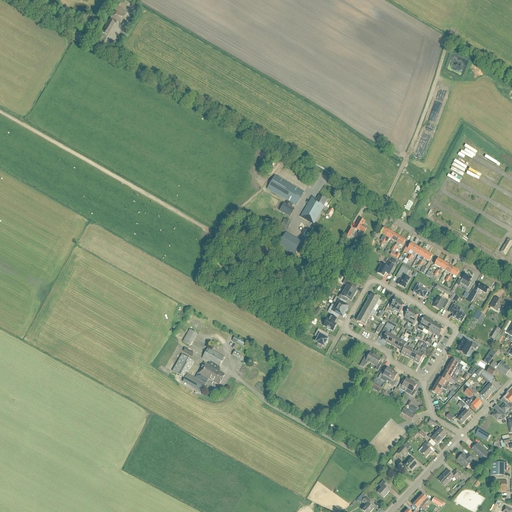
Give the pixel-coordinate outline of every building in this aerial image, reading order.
[(120,10),(116,8),(102,34),(107,37),(114,24),(115,22),(120,24),(124,17),(118,13),(120,10)] [(293,205),(296,207),(304,193),(275,176),(267,190),(287,201),(293,205)] [(319,196),(316,200),(312,198),(300,217),(314,225),(324,207),(323,207),(327,200),(319,196)] [(291,208),(293,205),(287,201),(285,204),(284,203),(279,211),(290,217),(294,209),(291,208)] [(291,222),(284,219),(280,228),(287,231),(291,222)] [(359,219),(354,229),(359,232),(360,231),(364,234),(367,228),(363,226),(365,222),(359,219)] [(380,241),(382,242),(385,244),(386,242),(386,241),(385,240),(390,232),(384,229),(380,234),(383,236),(380,241)] [(389,239),(391,240),(395,235),(390,232),(385,240),(386,241),(386,242),(387,243),(389,239)] [(306,242),(288,233),(282,247),(299,256),(306,242)] [(391,240),(396,243),(400,238),(395,235),(391,240)] [(394,245),(392,248),(395,250),(397,247),(398,248),(400,245),(402,247),(406,241),(400,238),(396,243),(397,243),(395,246),(394,245)] [(511,244),(511,242),(508,240),(500,253),(505,256),(511,244)] [(407,260),(409,261),(413,253),(416,247),(411,244),(407,250),(410,251),(408,254),(410,255),(407,260)] [(416,254),(418,256),(421,250),(416,247),(413,253),(409,261),(410,262),(413,256),(414,257),(416,254)] [(421,261),(422,262),(424,259),(423,259),(427,253),(421,250),(418,256),(421,257),(420,259),(419,260),(421,261)] [(432,256),(427,253),(423,259),(424,259),(429,262),(432,256)] [(434,265),(440,269),(443,263),(437,260),(434,265)] [(378,272),(377,274),(383,277),(385,274),(386,273),(387,273),(389,274),(394,266),(388,263),(386,267),(382,265),(380,269),(379,269),(377,272),(378,272)] [(435,276),(437,277),(440,271),(441,272),(442,270),(445,272),(448,266),(443,263),(440,269),(438,271),(435,276)] [(447,276),(447,277),(448,276),(449,277),(451,275),(450,274),(453,269),(448,266),(445,272),(448,273),(447,276)] [(278,267),(270,274),(277,280),(284,273),(278,267)] [(402,277),(397,285),(404,289),(410,279),(406,277),(408,272),(402,268),(398,275),(402,277)] [(459,272),(453,269),(450,274),(451,275),(456,278),(459,272)] [(463,280),(460,284),(463,286),(468,289),(471,284),(469,283),(471,279),(465,275),(462,280),(463,280)] [(355,290),(351,288),(353,284),(345,280),(343,284),(347,287),(345,291),(354,297),(357,291),(355,290)] [(417,296),(420,298),(424,300),(425,297),(428,299),(430,294),(428,293),(426,292),(427,291),(422,288),(421,289),(418,287),(419,284),(416,282),(412,290),(415,291),(413,294),(417,296)] [(473,290),(467,301),(471,304),(479,290),(486,294),(489,289),(480,284),(477,289),(476,288),(474,291),(473,290)] [(351,302),(354,297),(345,291),(342,290),(338,298),(343,301),(345,299),(351,302)] [(455,295),(446,290),(445,293),(450,296),(449,299),(452,300),(455,295)] [(369,298),(368,301),(376,306),(379,300),(381,301),(382,298),(377,295),(375,298),(371,296),(370,298),(369,298)] [(336,307),(345,313),(348,307),(345,306),(342,304),(343,301),(338,298),(336,297),(333,303),(337,305),(336,307)] [(440,300),(438,298),(436,301),(435,301),(434,303),(434,304),(433,307),(439,311),(441,308),(442,307),(445,309),(449,301),(446,300),(445,300),(442,299),(441,299),(440,300)] [(495,299),(490,307),(498,312),(500,307),(503,309),(503,310),(508,313),(511,307),(501,301),(501,302),(495,299)] [(389,311),(393,313),(394,312),(400,302),(399,302),(397,301),(396,301),(394,300),(391,306),(388,305),(385,310),(388,312),(389,311)] [(376,306),(368,301),(366,304),(367,304),(365,306),(373,311),(376,306)] [(400,320),(403,313),(401,312),(404,306),(403,305),(402,304),(400,303),(400,302),(394,312),(399,314),(398,317),(400,319),(400,320)] [(453,305),(449,313),(453,315),(452,318),(461,323),(465,316),(457,311),(459,308),(453,305)] [(363,308),(362,311),(370,316),(373,311),(365,306),(364,308),(363,308)] [(342,318),(345,313),(336,307),(334,310),(331,307),(327,313),(334,317),(336,314),(339,316),(342,318)] [(404,319),(409,321),(414,312),(413,312),(411,310),(410,311),(409,310),(405,316),(403,315),(403,313),(400,320),(402,321),(404,319)] [(370,316),(362,311),(360,314),(361,315),(360,317),(367,321),(370,316)] [(481,313),(477,311),(473,318),(477,320),(481,313)] [(414,312),(409,321),(408,323),(412,326),(412,327),(415,328),(418,323),(415,322),(419,315),(417,314),(414,312)] [(200,325),(202,320),(194,316),(192,322),(200,325)] [(330,316),(328,320),(326,320),(322,326),(326,328),(326,329),(329,331),(330,331),(333,332),(337,325),(333,324),(334,322),(335,323),(337,319),(330,316)] [(367,321),(360,317),(359,319),(358,319),(356,321),(357,322),(364,326),(367,321)] [(390,317),(389,320),(401,325),(401,323),(398,322),(399,320),(390,317)] [(422,333),(424,330),(429,321),(428,321),(427,320),(426,319),(425,319),(424,318),(420,325),(418,323),(415,328),(422,333)] [(424,330),(428,333),(433,323),(433,324),(430,322),(429,322),(429,321),(424,330)] [(428,333),(433,335),(438,326),(437,326),(437,325),(434,324),(433,323),(428,333)] [(303,334),(306,336),(309,331),(312,326),(308,324),(303,334)] [(433,335),(436,337),(435,339),(437,340),(438,338),(443,329),(442,329),(441,328),(440,327),(439,327),(438,326),(433,335)] [(497,329),(491,339),(499,343),(502,337),(499,335),(501,331),(497,329)] [(183,342),(190,346),(197,334),(190,330),(183,342)] [(324,347),(328,340),(323,337),(325,334),(318,330),(315,337),(318,339),(316,343),(318,344),(317,345),(321,348),(322,346),(324,347)] [(387,332),(386,333),(383,332),(380,337),(383,339),(382,341),(387,344),(393,332),(392,331),(390,334),(387,332)] [(387,344),(392,346),(397,338),(393,336),(395,333),(393,332),(387,344)] [(239,339),(239,340),(234,337),(232,341),(236,344),(243,347),(245,342),(239,339)] [(400,340),(397,338),(392,346),(397,349),(403,338),(402,337),(400,340)] [(397,349),(402,352),(405,346),(407,344),(403,342),(405,339),(403,338),(397,349)] [(463,342),(458,351),(466,355),(468,349),(473,352),(475,348),(463,342)] [(408,347),(405,346),(402,352),(400,354),(405,357),(412,345),(409,344),(408,347)] [(506,352),(502,349),(500,351),(505,354),(508,357),(510,354),(510,355),(509,355),(511,357),(511,344),(511,347),(508,353),(506,352)] [(413,346),(412,345),(405,357),(410,359),(414,351),(412,349),(413,346)] [(208,348),(202,359),(210,363),(208,366),(213,368),(214,366),(218,368),(218,367),(224,357),(208,348)] [(410,359),(414,362),(421,350),(418,349),(417,352),(414,351),(410,359)] [(419,364),(423,356),(426,357),(428,354),(421,350),(414,362),(419,364)] [(235,351),(232,356),(237,359),(240,354),(235,351)] [(265,355),(264,358),(270,360),(272,355),(263,351),(262,353),(265,355)] [(368,363),(371,365),(376,357),(370,354),(367,359),(365,358),(361,363),(362,363),(360,367),(364,369),(366,365),(367,366),(368,363)] [(172,372),(184,378),(193,362),(181,355),(172,372)] [(381,360),(376,357),(371,365),(377,368),(375,370),(378,372),(381,365),(379,364),(381,360)] [(463,367),(460,365),(461,362),(458,360),(456,363),(452,360),(449,365),(457,369),(457,368),(460,370),(459,372),(462,374),(463,371),(462,370),(463,367)] [(501,363),(499,366),(493,361),(490,366),(495,370),(496,369),(506,376),(510,370),(501,363)] [(208,366),(204,363),(198,374),(195,379),(205,385),(208,380),(210,381),(210,380),(213,382),(219,386),(225,375),(222,373),(221,373),(220,372),(220,367),(218,367),(218,368),(214,366),(213,368),(208,366)] [(449,365),(447,370),(454,374),(456,370),(459,372),(460,370),(457,368),(457,369),(449,365)] [(483,389),(490,396),(495,390),(489,385),(490,385),(489,384),(493,380),(488,376),(481,369),(480,368),(471,377),(476,381),(480,377),(482,374),(486,378),(484,380),(487,383),(483,388),(483,389)] [(495,371),(494,371),(489,368),(486,372),(492,376),(495,371)] [(386,383),(388,379),(392,372),(387,369),(384,374),(382,373),(378,379),(386,383)] [(447,370),(444,375),(451,379),(452,378),(454,374),(447,370)] [(398,375),(392,372),(388,379),(391,381),(389,385),(393,388),(397,382),(395,380),(398,375)] [(183,382),(201,392),(205,385),(195,379),(187,375),(183,382)] [(444,375),(441,379),(447,383),(449,384),(451,380),(454,381),(455,379),(452,378),(451,379),(444,375)] [(440,378),(437,383),(444,387),(445,386),(447,383),(441,379),(440,378)] [(398,389),(405,393),(411,383),(406,380),(403,385),(401,384),(398,389)] [(405,393),(413,398),(416,393),(413,391),(416,386),(411,383),(405,393)] [(437,383),(434,388),(442,392),(444,388),(446,390),(448,388),(445,386),(444,387),(437,383)] [(464,385),(468,389),(469,389),(474,394),(476,395),(478,393),(471,387),(471,386),(467,383),(464,385)] [(440,396),(442,392),(434,388),(431,392),(439,397),(438,398),(441,399),(442,397),(440,396)] [(495,411),(491,416),(496,421),(497,421),(498,421),(503,420),(511,410),(511,388),(507,394),(509,395),(507,397),(505,396),(500,401),(504,404),(499,409),(496,406),(493,409),(495,411)] [(471,397),(474,394),(469,389),(468,389),(464,394),(474,403),(471,406),(476,411),(481,405),(476,400),(476,401),(474,399),(473,400),(471,397)] [(485,401),(490,396),(483,389),(481,391),(482,393),(480,395),(485,401)] [(464,413),(461,416),(466,421),(471,416),(464,409),(467,406),(461,401),(460,402),(458,404),(463,409),(462,411),(464,413)] [(415,415),(404,409),(401,413),(412,420),(415,415)] [(446,418),(450,421),(450,422),(454,418),(450,413),(446,418)] [(461,416),(459,418),(457,416),(455,418),(457,420),(462,425),(466,421),(461,416)] [(438,433),(435,435),(442,441),(446,436),(437,428),(435,430),(438,433)] [(475,435),(486,442),(490,435),(479,429),(475,435)] [(421,431),(418,434),(424,439),(427,436),(421,431)] [(433,438),(430,435),(428,438),(437,446),(442,441),(435,435),(433,438)] [(504,444),(510,443),(509,439),(502,440),(503,441),(500,442),(501,448),(505,448),(504,444)] [(430,447),(426,443),(422,448),(425,450),(421,454),(425,459),(431,452),(428,449),(430,447)] [(482,462),(484,460),(486,461),(493,453),(490,450),(486,453),(477,444),(471,450),(482,462)] [(396,454),(401,458),(407,451),(402,447),(396,454)] [(469,454),(466,457),(467,457),(466,458),(463,455),(457,461),(465,469),(471,463),(470,462),(473,459),(469,454)] [(411,459),(404,467),(410,472),(417,465),(411,459)] [(490,463),(489,476),(504,477),(505,471),(506,471),(507,464),(490,463)] [(483,469),(477,475),(480,479),(482,476),(486,472),(483,469)] [(456,470),(454,472),(451,475),(447,471),(437,480),(444,486),(453,477),(456,480),(459,477),(461,474),(456,470)] [(383,481),(378,486),(381,489),(377,493),(383,499),(389,492),(385,489),(388,486),(383,481)] [(506,481),(498,481),(498,492),(506,492),(506,481)] [(477,511),(479,511),(488,495),(465,484),(457,502),(477,511)] [(417,500),(425,508),(427,506),(423,503),(426,499),(422,495),(417,500)] [(363,496),(360,499),(359,500),(366,506),(362,511),(363,511),(371,511),(373,509),(369,505),(371,502),(366,498),(363,496)] [(438,507),(441,509),(444,504),(438,500),(434,498),(432,501),(431,503),(438,507)] [(425,508),(417,500),(413,505),(417,509),(420,506),(424,510),(425,508)] [(497,509),(499,510),(501,507),(504,508),(507,501),(505,500),(504,502),(500,501),(497,509)]
